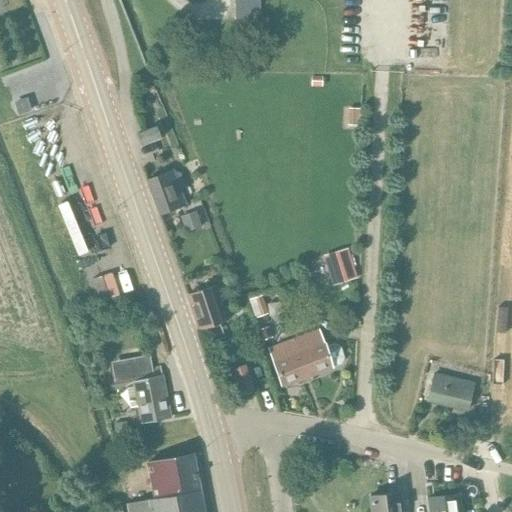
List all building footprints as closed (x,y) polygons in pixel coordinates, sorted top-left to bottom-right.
[(234,0),(234,22),(260,22),(259,0),(234,0)] [(17,101),(14,102),(18,115),(22,113),(30,111),(27,99),(17,101)] [(141,146),(153,141),(160,138),(155,127),(136,134),(141,146)] [(157,215),(158,214),(185,205),(179,187),(184,185),(178,171),(173,171),(145,180),(157,215)] [(201,227),(196,211),(179,217),(185,233),(201,227)] [(348,247),(324,254),(333,284),(357,276),(348,247)] [(200,329),(210,326),(228,320),(217,285),(189,294),(200,329)] [(247,301),(254,319),(267,314),(260,296),(247,301)] [(137,320),(151,317),(147,302),(133,306),(137,320)] [(268,327),(258,331),(262,341),(271,338),(268,327)] [(325,347),(322,340),(317,328),(266,348),(281,387),(332,368),(332,366),(341,363),(344,358),(339,347),(334,344),(325,347)] [(234,353),(224,355),(227,364),(236,362),(234,353)] [(151,368),(149,357),(127,361),(128,365),(109,368),(112,386),(132,382),(140,423),(169,418),(161,376),(159,367),(151,368)] [(242,396),(253,392),(245,365),(233,368),(242,396)] [(466,409),(473,383),(433,372),(426,399),(466,409)] [(125,422),(113,424),(114,432),(126,431),(125,422)] [(152,499),(126,504),(127,511),(204,511),(200,490),(196,472),(193,454),(145,463),(152,499)] [(401,511),(399,493),(369,495),(370,511),(401,511)] [(459,511),(457,497),(427,500),(428,511),(459,511)]
